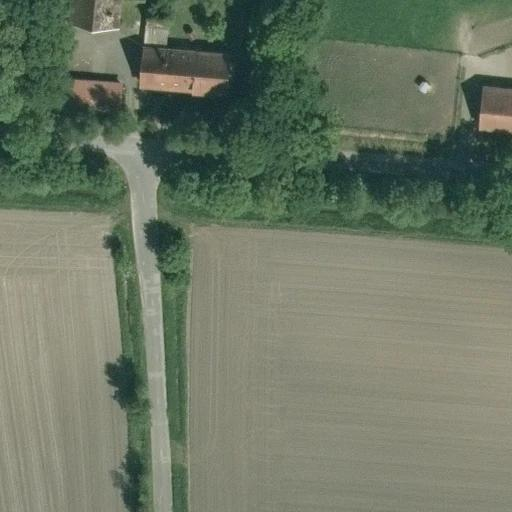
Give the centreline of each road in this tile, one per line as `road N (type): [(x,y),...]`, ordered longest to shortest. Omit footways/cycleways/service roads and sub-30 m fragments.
road 1 (unclassified): [(164,511),(143,140)]
road 2 (unclassified): [(143,140),(511,169)]
road 3 (unclassified): [(0,129),(143,140)]
